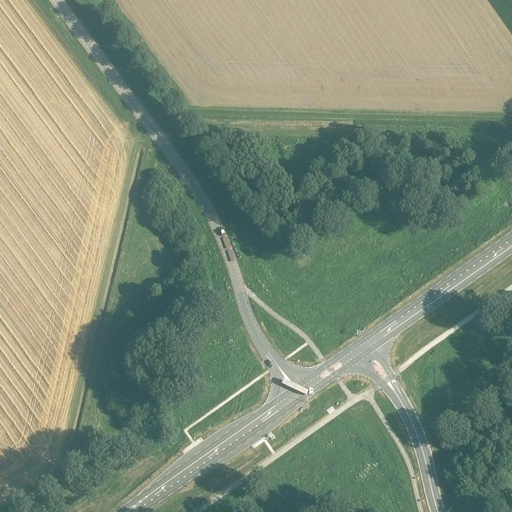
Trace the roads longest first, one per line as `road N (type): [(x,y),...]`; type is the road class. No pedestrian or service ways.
road 1 (tertiary): [(267,351),(196,192),(55,0)]
road 2 (secondary): [(130,511),(289,398)]
road 3 (secondary): [(369,343),(511,243)]
road 4 (secondary): [(436,511),(421,448),(392,389)]
